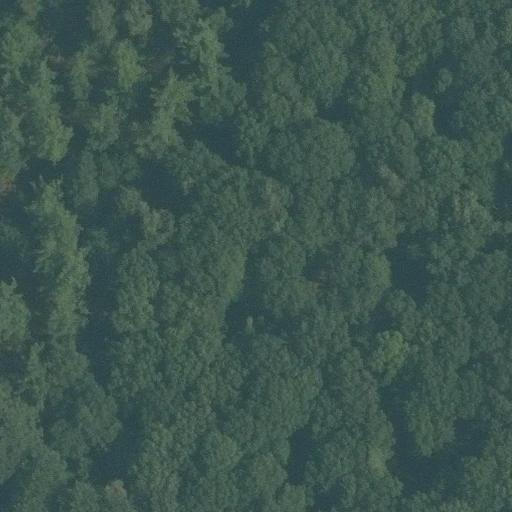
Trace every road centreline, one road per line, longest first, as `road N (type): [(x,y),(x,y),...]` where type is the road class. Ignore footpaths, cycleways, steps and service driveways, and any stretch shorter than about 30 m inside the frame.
road 1 (track): [(298,0),(198,148),(17,475)]
road 2 (track): [(254,58),(511,176)]
